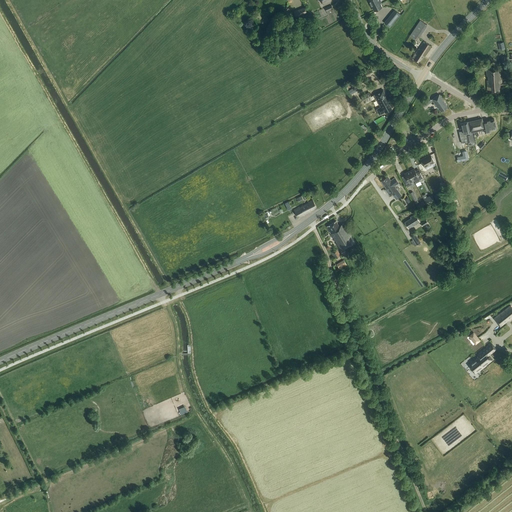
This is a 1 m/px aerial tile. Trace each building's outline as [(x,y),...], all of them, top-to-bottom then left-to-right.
[(372,7),(374,11),(382,7),(380,3),(381,2),(379,0),(369,0),(368,1),(372,7)] [(325,8),(328,14),(334,11),(331,5),(325,8)] [(304,7),(294,12),(296,17),(307,13),(304,7)] [(400,14),(395,10),(391,16),(395,19),(400,14)] [(420,20),(410,35),(417,40),(427,25),(420,20)] [(425,57),(432,46),(424,41),(412,58),(419,63),(424,56),(425,57)] [(501,92),(501,86),(500,67),(486,68),(487,90),(492,89),(492,92),(501,92)] [(392,108),(388,101),(389,100),(383,90),(374,95),(381,107),(376,109),(379,115),(386,112),(392,108)] [(369,93),(361,97),(363,101),(371,96),(369,93)] [(439,94),(431,100),(438,108),(439,108),(441,111),(447,107),(447,105),(439,94)] [(429,97),(428,98),(422,102),(424,105),(425,107),(432,102),(429,97)] [(462,143),(466,143),(466,145),(468,144),(468,146),(473,144),(473,143),(475,143),(473,133),(472,134),(471,133),(485,130),(485,133),(491,132),(490,130),(496,129),(494,119),(483,121),(482,118),(461,123),(462,131),(460,131),(461,140),(462,143)] [(464,157),(457,158),(458,162),(469,160),(467,152),(463,153),(464,157)] [(425,167),(435,162),(431,155),(421,160),(425,167)] [(414,169),(409,171),(414,180),(416,183),(420,180),(420,181),(424,179),(421,174),(419,170),(416,171),(414,169)] [(405,174),(405,175),(402,177),(407,187),(411,185),(413,184),(411,182),(414,180),(409,171),(405,174)] [(391,196),(393,195),(396,199),(401,196),(394,186),(398,183),(395,178),(390,181),(388,177),(381,181),(387,189),(385,190),(390,196),(391,196)] [(418,202),(415,196),(413,191),(410,193),(415,203),(418,202)] [(441,192),(434,195),(438,202),(444,198),(441,192)] [(309,211),(316,207),(312,200),(294,210),(298,219),(310,212),(309,211)] [(279,208),(271,210),(274,217),(281,214),(279,208)] [(409,229),(420,222),(415,214),(410,217),(411,218),(405,222),(409,229)] [(341,251),(355,243),(343,224),(339,226),(336,221),(327,226),(330,231),(329,232),(341,251)] [(420,242),(415,234),(411,236),(415,242),(413,243),(415,246),(418,244),(420,243),(420,242)] [(341,256),(337,249),(331,252),(335,259),(341,256)] [(344,260),(337,264),(340,269),(347,265),(344,260)] [(511,307),(494,319),(500,327),(511,317),(511,307)] [(472,370),(475,373),(492,360),(489,357),(488,358),(487,356),(496,349),(491,343),(486,347),(486,348),(478,355),(479,356),(468,365),(471,369),(472,368),(473,369),(472,370)]
